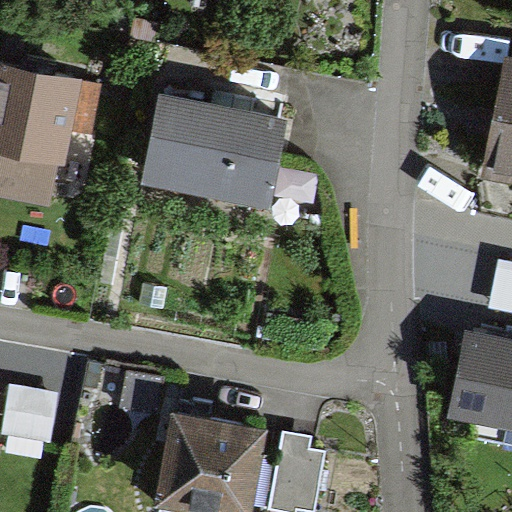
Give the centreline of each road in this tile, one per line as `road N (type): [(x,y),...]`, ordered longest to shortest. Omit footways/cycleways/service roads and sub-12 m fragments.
road 1 (residential): [(0,317),(386,378)]
road 2 (residential): [(402,0),(386,378)]
road 3 (residential): [(386,378),(396,511)]
